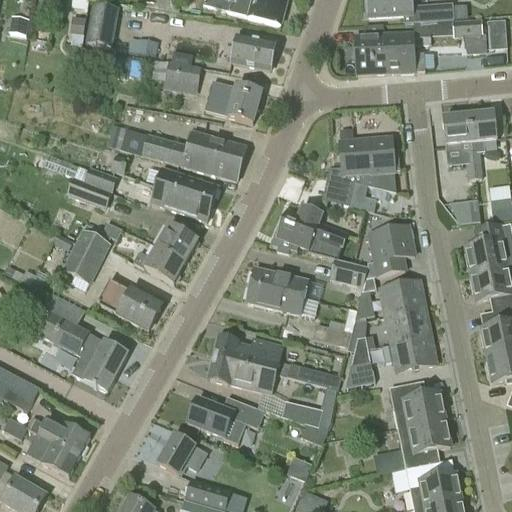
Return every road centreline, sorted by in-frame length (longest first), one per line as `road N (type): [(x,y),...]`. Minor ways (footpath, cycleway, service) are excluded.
road 1 (residential): [(82,511),(217,276),(297,101)]
road 2 (residential): [(492,511),(437,233),(427,219),(414,93)]
